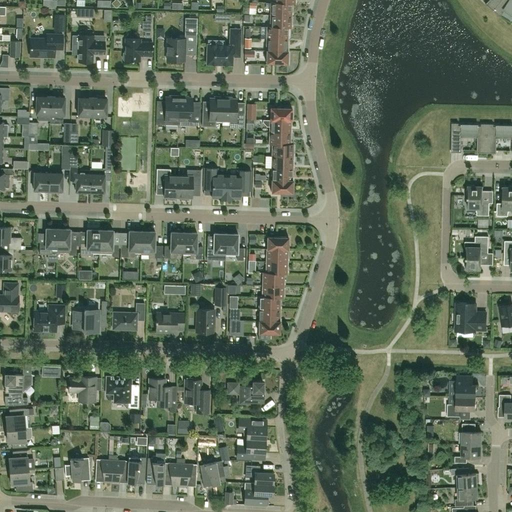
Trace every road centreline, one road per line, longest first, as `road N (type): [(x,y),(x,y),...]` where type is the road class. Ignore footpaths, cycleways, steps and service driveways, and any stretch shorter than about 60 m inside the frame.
road 1 (residential): [(332,222),(0,205)]
road 2 (residential): [(308,80),(0,78)]
road 3 (residential): [(287,352),(0,343)]
road 4 (residential): [(196,511),(184,505),(0,500)]
road 5 (residential): [(450,280),(451,172),(463,164),(511,165)]
road 6 (residential): [(296,511),(287,352)]
road 7 (residential): [(332,222),(308,80)]
road 8 (residential): [(287,352),(300,339),(332,222)]
